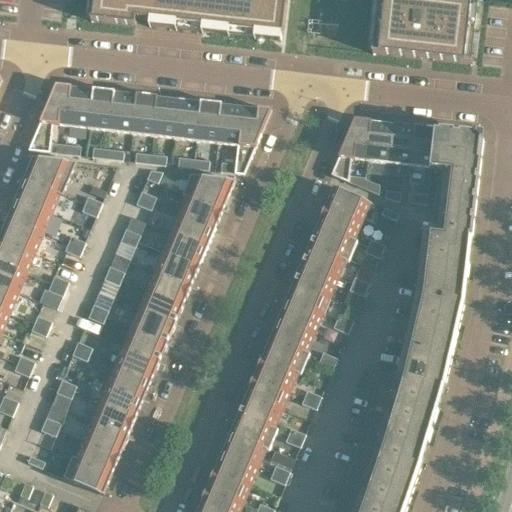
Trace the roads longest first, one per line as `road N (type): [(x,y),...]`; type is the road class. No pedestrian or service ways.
road 1 (residential): [(344,85),(499,105),(511,132),(495,268),(430,511)]
road 2 (residential): [(306,81),(128,511)]
road 3 (residential): [(166,511),(344,85)]
road 4 (residential): [(306,81),(43,55)]
